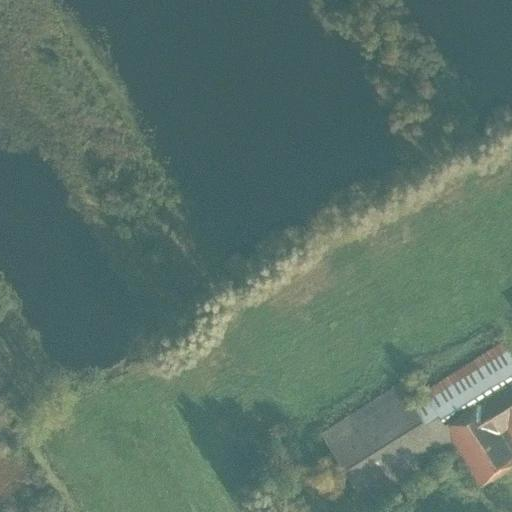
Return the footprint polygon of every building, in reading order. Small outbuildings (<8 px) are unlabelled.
[(505,167),(492,172),(497,185),(510,180),(505,167)] [(458,186),(466,195),(476,187),(469,177),(458,186)] [(435,198),(446,205),(454,192),(443,186),(435,198)] [(504,186),(489,187),(490,199),(504,198),(504,186)] [(424,218),(434,204),(423,196),(413,210),(424,218)] [(393,218),(403,225),(414,210),(404,202),(393,218)] [(346,238),(339,252),(350,258),(357,243),(346,238)] [(315,259),(317,273),(332,271),(330,257),(315,259)] [(300,268),(297,281),(314,285),(317,272),(300,268)] [(491,479),(491,480),(511,467),(511,359),(501,342),(409,399),(400,384),(321,434),(364,503),(452,448),(477,487),(491,479)]
